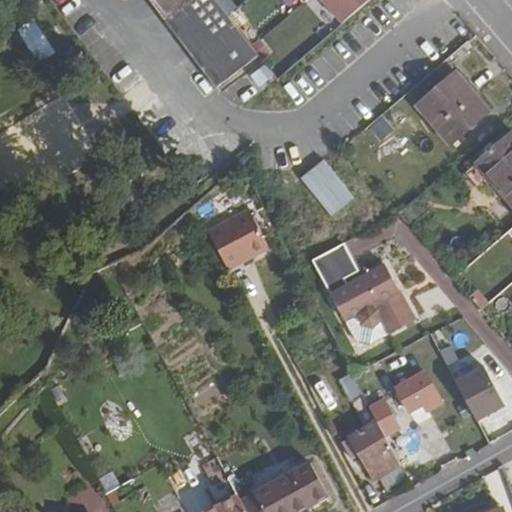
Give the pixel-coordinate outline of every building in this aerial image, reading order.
[(149,0),(165,20),(217,90),(258,57),(215,0),(149,0)] [(322,0),(343,25),(371,0),(322,0)] [(256,94),(276,80),(263,64),(244,78),(256,94)] [(456,72),(417,106),(451,146),(490,112),(456,72)] [(493,183),(511,205),(511,133),(470,170),(486,188),(493,183)] [(249,210),(209,231),(228,270),(269,249),(249,210)] [(387,266),(332,295),(346,322),(375,307),(390,335),(416,321),(387,266)] [(390,335),(375,307),(346,322),(357,342),(371,345),(390,335)] [(454,373),(471,409),(497,397),(479,361),(454,373)] [(439,398),(425,372),(397,387),(411,414),(423,407),(439,398)] [(338,379),(348,401),(360,396),(350,374),(338,379)] [(378,420),(365,395),(353,401),(368,426),(378,420)] [(443,405),(439,398),(423,407),(427,413),(443,405)] [(401,430),(385,400),(372,407),(378,420),(387,436),(401,430)] [(396,454),(387,436),(378,420),(368,426),(343,441),(354,459),(358,457),(368,472),(373,481),(402,466),(396,454)] [(302,511),(330,497),(310,463),(242,501),(248,511),(302,511)] [(118,502),(112,492),(106,495),(112,506),(118,502)] [(239,496),(208,511),(248,511),(242,501),(239,496)]
